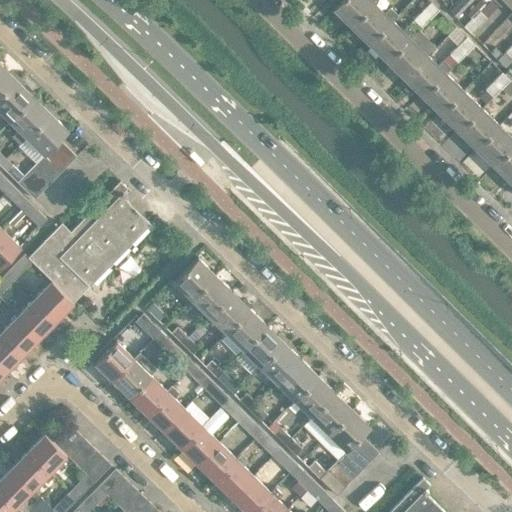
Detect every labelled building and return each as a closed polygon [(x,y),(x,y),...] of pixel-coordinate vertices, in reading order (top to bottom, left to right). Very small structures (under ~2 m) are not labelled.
[(351,25),(373,2),(375,0),(339,0),(333,7),(351,25)] [(455,0),(447,9),(454,16),(469,0),(455,0)] [(485,5),(479,0),(466,14),(471,18),(479,11),(485,5)] [(438,9),(430,1),(421,10),(429,18),(438,9)] [(383,12),(373,2),(351,25),(369,42),(391,19),(397,14),(389,6),(383,12)] [(420,26),(429,18),(421,10),(413,19),(420,26)] [(479,11),(471,18),(478,26),(486,18),(479,11)] [(478,26),(471,18),(464,26),(471,33),(478,26)] [(401,29),(391,19),(369,42),(387,60),(409,37),(415,31),(407,24),(401,29)] [(427,54),(409,37),(387,60),(404,77),(427,54)] [(474,44),(466,37),(457,45),(465,53),(474,44)] [(456,62),(465,53),(457,45),(449,54),(456,62)] [(495,47),(490,52),(498,59),(503,54),(495,47)] [(419,91),(422,95),(445,72),(449,67),(442,59),(437,64),(427,54),(404,77),(419,91)] [(0,93),(15,79),(0,63),(0,93)] [(511,74),(511,73),(507,69),(503,73),(509,78),(511,74)] [(503,73),(501,71),(493,80),(500,87),(509,78),(503,73)] [(462,89),(445,72),(422,95),(440,112),(462,89)] [(8,119),(9,119),(33,95),(35,92),(24,81),(21,84),(15,79),(0,93),(0,110),(8,119)] [(492,96),(500,87),(493,80),(484,88),(492,96)] [(458,130),(480,107),(462,89),(440,112),(458,130)] [(19,143),(26,136),(49,112),(33,96),(33,95),(9,119),(9,120),(18,128),(11,135),(19,143)] [(498,124),(480,107),(458,130),(476,147),(498,124)] [(43,152),(42,153),(44,154),(50,147),(59,138),(67,129),(66,128),(66,129),(49,112),(26,136),(43,152)] [(494,164),(511,145),(511,137),(498,124),(476,147),(494,164)] [(76,155),(59,138),(50,147),(67,164),(76,155)] [(511,145),(494,164),(511,182),(511,181),(511,145)] [(67,164),(50,147),(44,154),(42,155),(59,172),(67,164)] [(42,155),(33,164),(50,181),(59,172),(42,155)] [(5,170),(16,181),(23,174),(11,164),(5,170)] [(42,189),(50,181),(33,164),(25,172),(42,189)] [(25,172),(23,174),(16,181),(33,198),(42,189),(25,172)] [(0,178),(0,188),(4,192),(12,185),(3,176),(0,178)] [(70,230),(61,222),(27,256),(31,260),(51,279),(73,301),(150,223),(122,196),(125,193),(122,191),(126,187),(119,180),(70,230)] [(12,185),(4,192),(13,201),(20,193),(12,185)] [(39,226),(46,218),(37,209),(29,217),(39,226)] [(19,245),(2,228),(0,230),(0,265),(20,245),(19,245)] [(23,269),(31,260),(27,256),(24,253),(15,262),(23,269)] [(174,281),(191,298),(214,274),(198,257),(197,256),(173,280),(174,282),(174,281)] [(214,274),(191,298),(208,314),(207,314),(208,315),(232,290),(231,290),(214,274)] [(72,302),(73,301),(51,279),(50,280),(34,297),(55,318),(72,301),(72,302)] [(232,291),(232,290),(208,315),(209,315),(225,331),(249,307),(232,291)] [(17,314),(38,335),(55,318),(34,297),(17,314)] [(164,313),(152,302),(146,308),(157,319),(164,313)] [(242,348),(266,324),(266,323),(265,324),(249,307),(225,331),(242,347),(242,348)] [(143,329),(151,321),(142,312),(134,320),(143,329)] [(22,352),(38,335),(17,314),(0,331),(22,352)] [(243,349),(243,348),(260,365),(283,341),(266,325),(266,324),(242,348),(243,349)] [(181,342),(187,336),(176,325),(170,332),(181,342)] [(0,331),(0,364),(5,369),(22,352),(0,331)] [(198,346),(187,336),(181,342),(192,353),(198,346)] [(160,346),(169,354),(177,346),(168,338),(160,346)] [(94,362),(95,362),(112,378),(133,357),(116,340),(116,339),(94,362)] [(276,381),(276,382),(300,357),(283,341),(260,365),(276,381)] [(177,346),(169,354),(178,363),(185,355),(177,346)] [(112,378),(129,395),(150,374),(156,368),(138,351),(133,357),(112,378)] [(277,382),(294,398),(317,375),(300,358),(301,358),(300,357),(276,382),(277,382)] [(221,369),(211,359),(204,365),(215,376),(221,369)] [(232,380),(221,369),(215,376),(226,386),(232,380)] [(195,379),(203,388),(211,380),(202,371),(195,379)] [(150,374),(129,395),(146,412),(167,390),(150,374)] [(310,415),(311,415),(335,391),(334,391),(317,375),(294,398),(310,415)] [(211,380),(203,388),(212,396),(219,388),(211,380)] [(146,412),(163,429),(184,407),(167,390),(146,412)] [(311,416),(328,432),(351,408),(335,392),(335,391),(311,415),(311,416)] [(250,409),(256,403),(245,392),(239,399),(250,409)] [(266,414),(256,403),(250,409),(260,420),(266,414)] [(229,413),(238,421),(245,414),(236,405),(229,413)] [(184,407),(163,429),(180,446),(201,424),(184,407)] [(345,449),(346,450),(352,443),(361,434),(369,426),(351,408),(328,432),(345,448),(345,449)] [(245,414),(238,421),(246,430),(254,422),(245,414)] [(51,439),(59,447),(76,430),(67,421),(51,439)] [(180,446),(197,462),(218,441),(201,424),(180,446)] [(284,443),(290,437),(279,426),(273,432),(284,443)] [(85,438),(76,430),(59,447),(66,454),(68,455),(85,438)] [(66,454),(59,447),(51,439),(44,432),(43,432),(43,433),(27,450),(48,471),(65,454),(66,454)] [(361,434),(352,443),(369,460),(378,451),(361,434)] [(301,447),(290,437),(284,443),(295,454),(301,447)] [(76,464),(93,446),(85,438),(68,455),(76,464)] [(263,446),(272,455),(279,447),(271,439),(263,446)] [(218,441),(197,462),(214,479),(236,458),(218,441)] [(361,468),(369,460),(352,443),(346,450),(344,451),(361,468)] [(76,464),(85,472),(102,455),(93,446),(76,464)] [(279,447),(272,455),(281,463),(288,456),(279,447)] [(10,467),(31,488),(48,471),(27,450),(10,467)] [(344,451),(335,460),(353,477),(361,468),(344,451)] [(110,463),(102,455),(85,472),(86,473),(93,481),(110,463)] [(214,479),(232,496),(253,474),(236,458),(214,479)] [(313,460),(307,466),(319,477),(325,471),(313,460)] [(335,460),(327,468),(344,485),(353,477),(335,460)] [(0,490),(15,505),(31,488),(10,467),(0,477),(0,490)] [(105,492),(106,493),(123,476),(115,468),(98,485),(105,492)] [(336,494),(344,485),(327,468),(325,471),(319,477),(336,494)] [(297,480),(306,488),(314,481),(305,472),(297,480)] [(84,490),(93,481),(86,473),(77,482),(84,490)] [(253,474),(232,496),(248,511),(249,511),(270,491),(253,474)] [(132,484),(123,476),(106,493),(115,502),(132,484)] [(444,511),(425,493),(427,490),(425,488),(429,484),(422,477),(387,511),(444,511)] [(314,481),(306,488),(315,497),(322,489),(314,481)] [(123,510),(140,493),(132,484),(115,502),(123,510)] [(96,501),(105,492),(98,485),(89,494),(96,501)] [(315,498),(306,489),(300,495),(309,504),(315,498)] [(0,511),(7,511),(15,505),(0,490),(0,511)] [(249,511),(283,511),(287,508),(270,491),(249,511)] [(125,511),(138,511),(149,501),(140,493),(123,510),(125,511)] [(60,499),(52,508),(55,511),(62,511),(68,507),(60,499)] [(155,511),(157,510),(149,501),(138,511),(155,511)]
